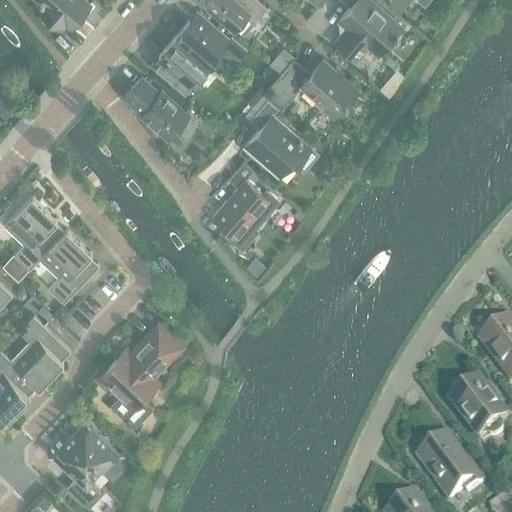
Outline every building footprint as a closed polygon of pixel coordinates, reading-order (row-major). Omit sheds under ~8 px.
[(71,26),(90,3),(86,0),(39,0),(44,4),(40,9),(62,28),(66,23),(71,26)] [(253,24),(267,8),(258,0),(242,0),(241,1),(240,0),(206,0),(205,2),(235,27),(244,16),(253,24)] [(342,0),(350,6),(339,20),(348,27),(335,42),(355,59),(368,44),(379,54),(402,27),(370,0),(342,0)] [(174,38),(208,67),(221,51),(235,63),(247,50),(232,37),(230,39),(197,11),(174,38)] [(193,84),(208,67),(174,38),(151,64),(185,93),(192,84),(193,84)] [(284,46),(270,63),(281,73),(294,57),(296,56),(284,46)] [(323,59),(312,72),(294,57),(281,73),(263,94),(267,99),(278,108),(281,110),(302,85),(322,102),(320,104),(335,117),(358,89),(323,59)] [(190,114),(180,105),(169,95),(167,98),(143,77),(135,87),(133,86),(124,96),(142,111),(140,114),(169,138),(190,114)] [(242,96),(253,105),(267,89),(256,79),(242,96)] [(0,99),(0,112),(5,119),(17,110),(6,95),(0,99)] [(278,108),(267,99),(250,119),(260,128),(245,146),(279,176),(291,162),(302,172),(318,153),(273,114),(278,108)] [(234,128),(222,118),(214,127),(226,137),(234,128)] [(206,140),(216,148),(225,138),(215,129),(206,140)] [(198,150),(190,160),(199,168),(207,159),(198,150)] [(280,202),(258,183),(255,186),(246,179),(254,169),(244,161),(229,179),(238,187),(213,216),(224,226),(219,232),(241,251),(258,231),(256,229),(280,202)] [(65,231),(64,231),(56,222),(58,220),(32,195),(4,224),(24,243),(14,254),(18,258),(30,269),(40,258),(39,258),(65,231)] [(303,215),(298,210),(292,216),(298,221),(303,215)] [(39,258),(40,258),(59,276),(49,287),(64,302),(100,265),(90,256),(93,253),(67,228),(64,231),(65,231),(39,258)] [(18,258),(7,269),(19,280),(30,269),(18,258)] [(0,306),(13,293),(0,281),(0,306)] [(19,291),(17,294),(17,297),(20,300),(23,299),(25,297),(25,294),(23,291),(19,291)] [(49,320),(54,315),(43,305),(38,310),(49,320)] [(62,305),(55,313),(63,320),(70,312),(62,305)] [(37,386),(39,388),(64,362),(62,360),(71,350),(34,315),(19,330),(29,340),(11,359),(11,360),(37,385),(37,386)] [(511,380),(511,320),(510,318),(481,340),(483,342),(482,344),(488,351),(490,352),(511,380)] [(125,350),(100,376),(121,395),(111,405),(134,427),(154,407),(144,397),(158,381),(150,373),(168,355),(171,358),(182,346),(159,324),(130,354),(125,350)] [(1,349),(0,350),(0,349),(0,416),(6,423),(31,397),(29,394),(37,386),(37,385),(11,360),(11,359),(1,349)] [(502,423),(508,418),(500,407),(502,405),(493,393),(491,395),(478,379),(450,400),(480,439),(487,434),(490,437),(497,438),(504,433),(505,426),(502,423)] [(65,431),(49,448),(49,455),(54,455),(76,476),(66,486),(86,505),(100,490),(92,482),(94,479),(84,469),(93,460),(103,470),(108,475),(109,474),(113,478),(127,463),(123,459),(124,459),(124,451),(119,452),(86,420),(70,436),(65,431)] [(448,435),(419,456),(450,499),(451,498),(454,501),(466,492),(468,493),(482,482),(448,435)] [(138,459),(147,450),(137,441),(128,449),(138,459)] [(429,511),(416,493),(389,511),(429,511)] [(494,511),(511,511),(511,502),(505,493),(489,505),(494,511)] [(44,495),(37,504),(46,510),(52,502),(44,495)]
